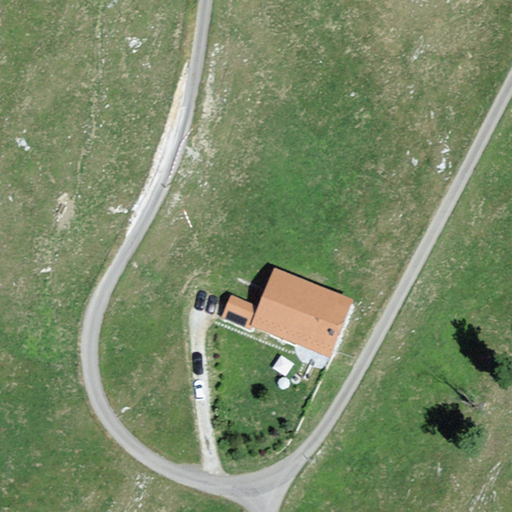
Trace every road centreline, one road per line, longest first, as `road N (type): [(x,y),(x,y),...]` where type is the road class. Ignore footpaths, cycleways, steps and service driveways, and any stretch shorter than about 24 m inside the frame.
road 1 (unclassified): [(266,484),(218,487),(137,450),(101,409),(89,365),(103,295),(181,135),(205,0)]
road 2 (unclassified): [(511,88),(360,369),(304,455),(266,484)]
